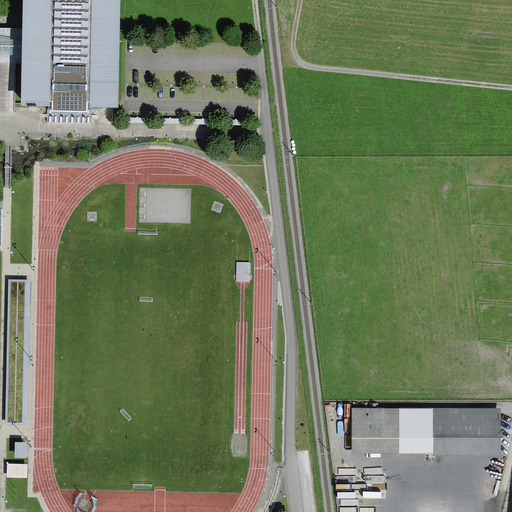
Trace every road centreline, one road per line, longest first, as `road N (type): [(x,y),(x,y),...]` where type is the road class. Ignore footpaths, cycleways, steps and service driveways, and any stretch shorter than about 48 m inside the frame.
road 1 (track): [(299,0),(292,46),(304,66),(511,88)]
road 2 (unknown): [(264,100),(128,89)]
